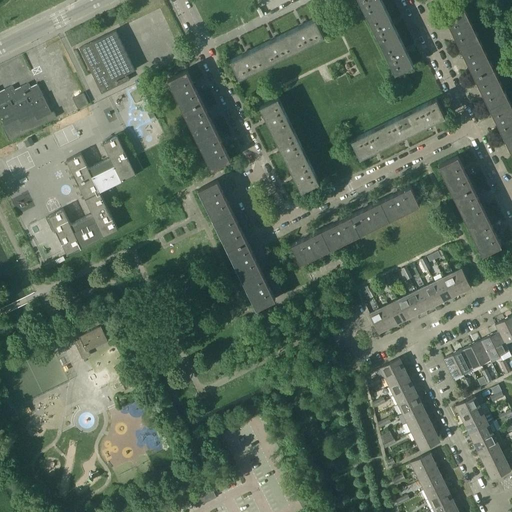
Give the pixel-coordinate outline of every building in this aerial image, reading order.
[(381,0),(359,0),(367,16),(385,7),(381,0)] [(385,7),(367,16),(381,44),(399,35),(385,7)] [(456,12),(453,13),(445,17),(452,30),(451,30),(453,34),(454,34),(460,46),(479,37),(464,8),(456,12)] [(315,18),(299,26),(287,32),(295,50),(324,36),(315,18)] [(116,30),(79,48),(95,80),(101,93),(130,79),(126,73),(135,69),(116,30)] [(287,32),(271,40),(259,46),(267,64),(295,50),(287,32)] [(399,35),(381,44),(395,73),(413,64),(399,35)] [(479,37),(460,46),(466,59),(465,60),(467,64),(468,63),(474,76),(493,67),(479,37)] [(259,46),(243,53),(230,59),(239,78),(267,64),(259,46)] [(493,67),(474,76),(481,89),(479,90),(482,94),(483,93),(489,106),(508,97),(493,67)] [(178,74),(176,75),(168,79),(182,108),(201,99),(195,87),(196,86),(194,82),(193,83),(186,70),(178,74)] [(51,112),(39,86),(32,89),(29,83),(21,87),(22,89),(16,92),(13,85),(4,89),(6,92),(0,94),(0,116),(4,124),(2,125),(9,140),(56,117),(53,111),(51,112)] [(88,103),(83,92),(72,98),(78,109),(88,103)] [(278,97),(260,106),(273,134),(292,125),(278,97)] [(511,105),(508,97),(489,106),(495,119),(494,119),(496,123),(497,123),(503,135),(511,130),(511,105)] [(436,98),(407,112),(416,130),(445,116),(436,98)] [(201,99),(182,108),(197,138),(215,129),(209,116),(210,116),(208,112),(207,112),(201,99)] [(88,127),(61,140),(78,176),(80,180),(90,199),(163,164),(134,105),(88,127)] [(407,112),(380,125),(389,143),(416,130),(407,112)] [(292,125),(273,134),(287,162),(305,153),(292,125)] [(380,125),(351,139),(360,157),(389,143),(380,125)] [(215,129),(197,138),(211,168),(230,159),(224,146),(225,145),(223,141),(222,142),(215,129)] [(511,130),(503,135),(509,148),(508,149),(510,153),(511,152),(511,153),(511,130)] [(24,141),(27,146),(33,143),(30,138),(24,141)] [(305,153),(287,162),(301,191),(319,182),(305,153)] [(457,155),(439,164),(453,194),(472,185),(466,173),(467,172),(465,168),(464,168),(457,155)] [(217,179),(198,188),(213,218),(231,209),(225,197),(226,196),(224,192),(223,192),(217,179)] [(397,190),(392,192),(393,193),(380,200),(389,218),(419,204),(415,195),(414,193),(410,185),(397,191),(397,190)] [(472,185),(453,194),(468,224),(486,215),(480,202),(481,202),(479,197),(478,198),(472,185)] [(34,197),(25,202),(52,257),(89,239),(64,187),(36,201),(34,197)] [(367,205),(363,207),(363,208),(350,214),(360,233),(389,218),(380,200),(368,206),(367,205)] [(231,209),(213,218),(227,248),(246,239),(240,226),(241,225),(239,221),(238,222),(231,209)] [(337,219),(333,221),(334,222),(321,229),(330,247),(360,233),(350,214),(338,220),(337,219)] [(486,215),(468,224),(482,254),(490,250),(493,249),(501,245),(495,231),(496,231),(494,227),(492,227),(486,215)] [(304,237),(292,243),(291,243),(300,262),(330,247),(321,229),(308,235),(308,234),(304,236),(304,237)] [(103,236),(91,242),(94,249),(112,241),(109,233),(103,236)] [(246,239),(227,248),(242,278),(261,269),(254,256),(255,255),(253,251),(252,252),(246,239)] [(63,256),(54,260),(56,264),(65,260),(63,256)] [(54,260),(42,266),(44,270),(56,264),(54,260)] [(461,268),(452,272),(461,291),(470,287),(461,268)] [(261,269),(242,278),(256,308),(265,304),(267,302),(275,298),(269,285),(270,285),(268,281),(267,281),(261,269)] [(452,272),(443,277),(452,296),(461,291),(452,272)] [(443,277),(433,281),(443,300),(452,296),(443,277)] [(433,281),(424,286),(433,305),(443,300),(433,281)] [(424,286),(415,290),(424,309),(433,305),(424,286)] [(363,287),(359,288),(365,301),(369,299),(363,287)] [(415,290),(406,295),(415,314),(424,309),(415,290)] [(406,295),(397,299),(406,318),(415,314),(406,295)] [(397,299),(388,304),(397,323),(406,318),(397,299)] [(388,304),(378,308),(388,327),(397,323),(388,304)] [(378,308),(369,313),(378,332),(388,327),(378,308)] [(511,334),(504,319),(494,323),(498,331),(499,330),(504,342),(505,342),(511,338),(511,334)] [(80,338),(74,341),(82,358),(90,354),(88,349),(108,340),(101,324),(79,335),(80,338)] [(499,330),(498,331),(489,335),(499,354),(508,349),(505,342),(504,342),(499,330)] [(489,335),(480,339),(489,358),(499,354),(489,335)] [(480,339),(471,344),(480,363),(489,358),(480,339)] [(471,344),(462,348),(471,367),(480,363),(471,344)] [(462,348),(453,353),(462,372),(471,367),(462,348)] [(453,353),(443,357),(452,376),(462,372),(453,353)] [(399,357),(380,366),(385,376),(404,367),(399,357)] [(404,367),(385,376),(389,385),(408,376),(404,367)] [(408,376),(389,385),(394,394),(413,385),(408,376)] [(413,385),(394,394),(398,403),(417,394),(413,385)] [(417,394),(398,403),(403,413),(421,403),(417,394)] [(474,395),(455,404),(460,414),(479,405),(474,395)] [(421,403),(403,413),(407,422),(426,413),(421,403)] [(479,405),(460,414),(464,423),(483,414),(479,405)] [(426,413),(407,422),(412,431),(430,422),(426,413)] [(483,414),(464,423),(469,432),(488,423),(483,414)] [(473,441),(492,432),(497,430),(492,421),(488,423),(469,432),(473,441)] [(430,422),(412,431),(416,440),(435,431),(430,422)] [(478,450),(497,441),(501,439),(497,430),(492,432),(473,441),(478,450)] [(435,431),(416,440),(421,450),(440,440),(435,431)] [(497,441),(478,450),(482,460),(501,450),(497,441)] [(501,450),(482,460),(487,469),(506,460),(501,450)] [(429,452),(410,461),(415,470),(434,461),(429,452)] [(506,460),(487,469),(491,478),(510,469),(506,460)] [(434,461),(415,470),(420,479),(438,470),(434,461)] [(438,470),(420,479),(424,489),(443,479),(438,470)] [(443,479),(424,489),(428,498),(447,488),(443,479)] [(211,487),(191,497),(196,506),(215,496),(211,487)] [(447,488),(428,498),(433,507),(452,498),(447,488)] [(452,498),(433,507),(435,511),(445,511),(456,507),(452,498)]
